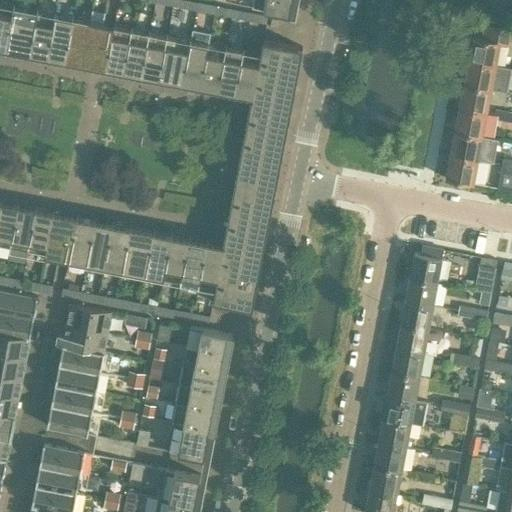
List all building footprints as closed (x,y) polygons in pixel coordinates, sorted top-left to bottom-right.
[(193,2),(185,0),(177,0),(177,6),(192,9),(193,2)] [(295,15),(297,0),(253,0),(252,7),(295,15)] [(0,46),(6,48),(15,5),(0,2),(0,46)] [(215,13),(216,6),(204,4),(203,11),(215,13)] [(30,52),(38,10),(15,5),(6,48),(30,52)] [(228,8),(216,6),(215,13),(227,15),(228,8)] [(48,56),(56,13),(38,10),(30,52),(48,56)] [(250,20),(251,13),(239,10),(238,18),(250,20)] [(65,59),(74,16),(56,13),(48,56),(65,59)] [(264,15),(251,13),(250,20),(262,22),(264,15)] [(83,63),(91,20),(74,16),(65,59),(83,63)] [(110,23),(91,20),(83,63),(101,66),(105,67),(114,24),(110,23)] [(124,70),(133,28),(114,24),(105,67),(124,70)] [(471,52),(470,59),(497,64),(502,41),(511,42),(511,28),(487,24),(484,37),(474,35),(474,37),(472,36),(470,38),(468,49),(469,51),(471,52)] [(142,74),(150,31),(133,28),(124,70),(142,74)] [(160,77),(168,35),(150,31),(142,74),(160,77)] [(183,82),(191,39),(168,35),(160,77),(183,82)] [(201,85),(209,43),(191,39),(183,82),(201,85)] [(261,53),(262,53),(260,68),(298,76),(303,47),(264,39),(261,53)] [(219,89),(227,46),(209,43),(201,85),(219,89)] [(510,64),(511,45),(502,44),(501,63),(510,64)] [(236,92),(245,49),(227,46),(219,89),(236,92)] [(262,53),(261,53),(245,49),(236,92),(253,95),(254,96),(260,68),(262,53)] [(497,66),(497,64),(470,59),(465,82),(493,88),(495,75),(500,75),(502,67),(497,66)] [(292,106),(298,76),(260,68),(254,96),(253,95),(253,99),(292,106)] [(488,111),(493,88),(465,82),(461,106),(488,111)] [(286,135),(292,106),(253,99),(247,128),(286,135)] [(484,135),(488,111),(461,106),(456,130),(484,135)] [(511,122),(511,112),(496,109),(494,119),(511,122)] [(286,135),(247,128),(239,170),(278,178),(280,167),(286,135)] [(479,158),(484,135),(456,130),(451,153),(479,158)] [(474,183),(479,158),(451,153),(446,178),(474,183)] [(510,190),(511,180),(511,158),(504,157),(499,188),(510,190)] [(278,178),(239,170),(231,211),(270,219),(276,188),(278,178)] [(0,245),(11,248),(19,205),(1,202),(0,209),(0,245)] [(28,251),(37,208),(19,205),(11,248),(28,251)] [(45,254),(54,212),(37,208),(28,251),(45,254)] [(264,248),(270,219),(231,211),(225,241),(264,248)] [(72,215),(54,212),(45,254),(64,258),(68,259),(77,216),(72,215)] [(87,262),(95,220),(77,216),(68,259),(87,262)] [(105,266),(113,223),(95,220),(87,262),(105,266)] [(123,269),(131,227),(113,223),(105,266),(123,269)] [(146,274),(154,231),(131,227),(123,269),(146,274)] [(164,277),(172,235),(154,231),(146,274),(164,277)] [(181,281),(190,238),(172,235),(164,277),(181,281)] [(199,284),(207,241),(190,238),(181,281),(199,284)] [(225,245),(207,241),(199,284),(216,287),(217,288),(220,270),(225,245)] [(259,278),(264,248),(225,241),(225,245),(220,270),(259,278)] [(415,252),(411,277),(438,282),(444,250),(423,246),(422,253),(415,252)] [(476,288),(483,289),(492,291),(498,260),(484,257),(483,265),(480,265),(476,288)] [(511,280),(511,270),(504,269),(502,278),(511,280)] [(253,308),(259,278),(220,270),(217,288),(216,287),(213,300),(253,308)] [(17,279),(5,276),(4,283),(16,286),(17,279)] [(434,305),(438,282),(411,277),(406,300),(434,305)] [(39,290),(41,283),(29,281),(27,288),(39,290)] [(53,285),(41,283),(39,290),(51,293),(53,285)] [(0,288),(0,310),(34,318),(38,296),(0,288)] [(80,298),(82,291),(70,289),(68,296),(80,298)] [(489,304),(492,291),(483,289),(480,302),(489,304)] [(94,294),(82,291),(80,298),(92,301),(94,294)] [(119,306),(120,298),(105,296),(104,303),(119,306)] [(135,301),(120,298),(119,306),(134,309),(135,301)] [(429,329),(434,305),(406,300),(402,324),(429,329)] [(72,303),(67,324),(108,332),(112,311),(72,303)] [(157,313),(158,306),(146,303),(145,311),(157,313)] [(472,318),(474,308),(460,305),(458,315),(472,318)] [(170,308),(158,306),(157,313),(169,315),(170,308)] [(488,311),(474,308),(472,318),(487,321),(488,311)] [(0,331),(31,338),(34,318),(0,310),(0,331)] [(192,320),(194,313),(182,310),(180,317),(192,320)] [(508,323),(510,313),(496,310),(494,320),(508,323)] [(206,315),(194,313),(192,320),(204,322),(206,315)] [(104,352),(108,332),(67,324),(65,335),(59,334),(57,343),(104,352)] [(171,326),(161,324),(158,338),(168,340),(171,326)] [(426,343),(429,329),(402,324),(397,347),(425,353),(435,355),(436,345),(426,343)] [(191,325),(187,347),(229,355),(233,334),(191,325)] [(0,352),(27,358),(31,338),(0,331),(0,352)] [(138,331),(137,338),(151,340),(152,333),(138,331)] [(150,347),(151,340),(137,338),(136,345),(150,347)] [(101,372),(104,352),(57,343),(63,345),(60,364),(101,372)] [(170,349),(156,347),(154,358),(168,360),(170,349)] [(225,373),(229,355),(187,347),(183,364),(225,373)] [(420,376),(425,353),(397,347),(393,371),(420,376)] [(0,373),(23,378),(27,358),(0,352),(0,373)] [(464,365),(466,355),(451,352),(449,362),(464,365)] [(480,357),(466,355),(464,365),(478,368),(480,357)] [(499,370),(501,361),(487,358),(485,368),(499,370)] [(511,362),(501,361),(499,370),(511,372),(511,362)] [(161,365),(153,363),(150,377),(159,379),(161,365)] [(97,392),(101,372),(60,364),(56,384),(97,392)] [(222,391),(225,373),(183,364),(180,383),(222,391)] [(131,371),(129,378),(143,380),(145,373),(131,371)] [(416,400),(420,376),(393,371),(388,395),(416,400)] [(0,394),(19,398),(23,378),(0,373),(0,394)] [(142,387),(143,380),(129,378),(128,385),(142,387)] [(218,410),(222,391),(180,383),(176,402),(218,410)] [(93,412),(97,392),(56,384),(52,404),(93,412)] [(163,387),(149,385),(147,395),(161,398),(163,387)] [(0,414),(15,418),(19,398),(0,394),(0,414)] [(428,402),(416,400),(388,395),(384,418),(411,423),(423,426),(428,402)] [(455,412),(457,402),(442,399),(440,409),(455,412)] [(214,429),(218,410),(176,402),(172,421),(214,429)] [(471,404),(457,402),(455,412),(469,415),(471,404)] [(159,406),(145,403),(143,414),(157,417),(159,406)] [(89,433),(93,412),(52,404),(48,425),(89,433)] [(491,417),(492,407),(478,405),(476,414),(491,417)] [(506,410),(492,407),(491,417),(505,420),(506,410)] [(123,411),(121,418),(135,421),(137,414),(123,411)] [(0,435),(11,438),(15,418),(0,414),(0,435)] [(134,427),(135,421),(121,418),(120,425),(134,427)] [(407,447),(411,423),(384,418),(379,442),(407,447)] [(209,458),(214,429),(172,421),(169,436),(173,437),(170,451),(209,458)] [(151,431),(140,429),(138,436),(150,438),(151,431)] [(481,435),(473,433),(469,453),(477,454),(481,435)] [(0,456),(7,458),(11,438),(0,435),(0,456)] [(150,438),(138,436),(137,444),(148,446),(150,438)] [(402,471),(407,447),(379,442),(375,466),(402,471)] [(44,443),(40,464),(81,472),(85,451),(44,443)] [(446,459),(448,449),(433,446),(432,456),(446,459)] [(462,452),(448,449),(446,459),(460,462),(462,452)] [(481,465),(483,455),(477,454),(469,453),(469,452),(467,462),(481,465)] [(497,458),(483,455),(481,465),(496,467),(497,458)] [(127,462),(114,459),(112,469),(125,472),(127,462)] [(145,464),(133,462),(132,470),(143,472),(145,464)] [(77,492),(81,472),(40,464),(36,484),(77,492)] [(398,494),(402,471),(375,466),(370,489),(398,494)] [(160,482),(157,497),(199,505),(205,476),(166,469),(164,483),(160,482)] [(143,472),(132,470),(130,478),(142,480),(143,472)] [(70,511),(73,511),(77,492),(36,484),(32,504),(70,511)] [(472,501),(488,502),(489,487),(474,485),(472,501)] [(394,511),(398,494),(370,489),(365,511),(394,511)] [(511,511),(511,491),(510,491),(500,490),(495,511),(511,511)] [(107,492),(106,498),(120,501),(121,494),(107,492)] [(137,494),(128,492),(124,510),(134,511),(137,494)] [(437,507),(439,496),(424,493),(422,504),(437,507)] [(453,499),(439,496),(437,507),(452,509),(453,499)] [(198,511),(199,505),(157,497),(154,511),(198,511)] [(118,508),(120,501),(106,498),(104,505),(118,508)] [(473,511),(475,502),(460,499),(458,509),(473,511)] [(487,511),(489,505),(475,502),(473,511),(487,511)]
